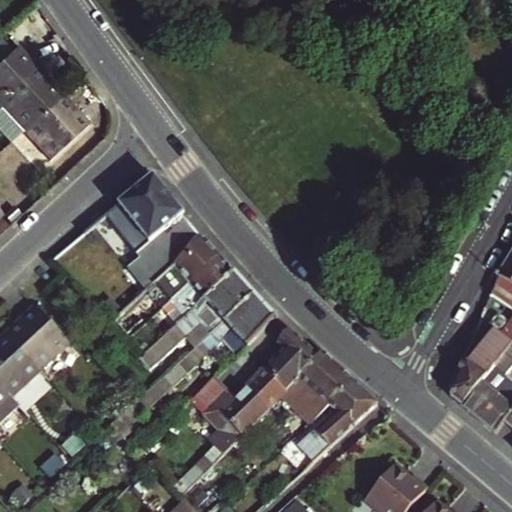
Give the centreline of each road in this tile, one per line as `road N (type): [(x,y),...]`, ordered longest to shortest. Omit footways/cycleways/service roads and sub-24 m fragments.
road 1 (residential): [(155,128),(273,274),(406,394)]
road 2 (residential): [(406,394),(511,208)]
road 3 (residential): [(155,128),(0,273)]
road 4 (residential): [(61,0),(155,128)]
road 5 (residential): [(406,394),(511,483)]
